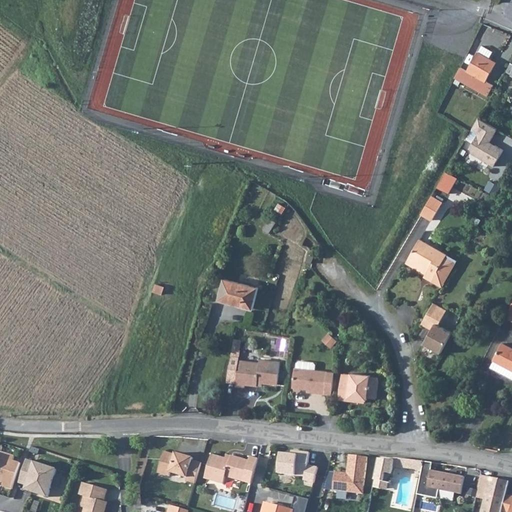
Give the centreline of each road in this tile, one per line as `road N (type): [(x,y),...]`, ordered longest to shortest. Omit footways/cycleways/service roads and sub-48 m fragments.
road 1 (residential): [(414,451),(197,422),(123,424)]
road 2 (residential): [(414,451),(399,345),(333,268)]
road 3 (residential): [(123,424),(0,421)]
